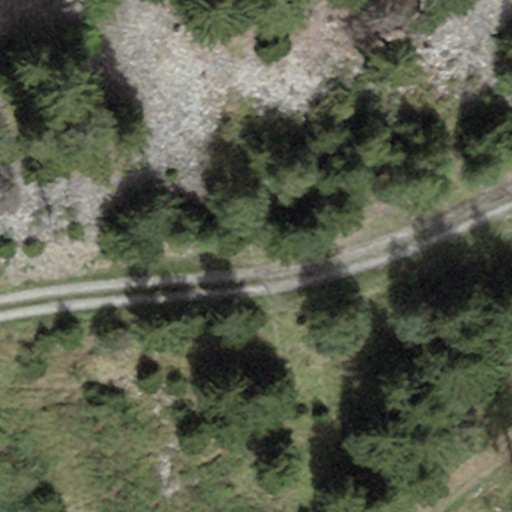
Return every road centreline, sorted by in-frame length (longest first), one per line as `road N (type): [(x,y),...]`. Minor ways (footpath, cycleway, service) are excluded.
road 1 (track): [(0,327),(318,296),(511,199)]
road 2 (track): [(511,427),(414,511)]
